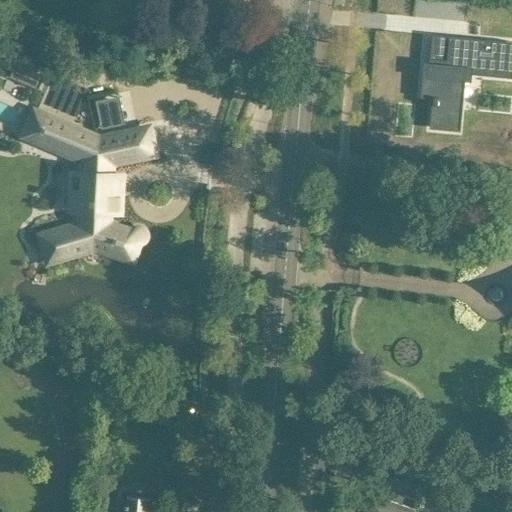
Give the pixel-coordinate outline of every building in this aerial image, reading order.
[(422,74),(422,82),(425,82),(423,95),(433,96),(432,105),(436,106),(435,115),(439,116),(438,125),(439,125),(438,128),(443,129),(458,131),(462,85),(465,85),(466,74),(470,74),(470,72),(509,75),(509,71),(511,71),(511,42),(449,36),(447,61),(442,60),(430,58),(429,66),(434,67),(434,75),(422,74)] [(15,63),(9,78),(37,89),(38,90),(44,76),(15,63)] [(119,94),(97,98),(103,126),(125,121),(123,111),(121,101),(119,94)] [(40,131),(37,139),(85,160),(84,191),(74,191),(73,211),(83,212),(83,217),(82,224),(42,236),(44,241),(48,256),(50,260),(94,246),(132,258),(137,242),(138,242),(140,242),(141,242),(142,241),(143,240),(143,239),(144,238),(144,236),(144,235),(144,234),(144,233),(143,232),(142,231),(141,230),(140,229),(138,229),(137,229),(136,229),(135,230),(134,231),(133,231),(132,232),(107,224),(107,213),(118,214),(119,193),(116,193),(117,174),(110,173),(110,162),(153,153),(148,129),(99,139),(60,122),(57,121),(46,117),(43,125),(41,124),(38,130),(40,131)] [(147,511),(149,497),(128,495),(127,504),(125,504),(124,511),(147,511)] [(413,511),(415,509),(380,497),(375,511),(413,511)]
